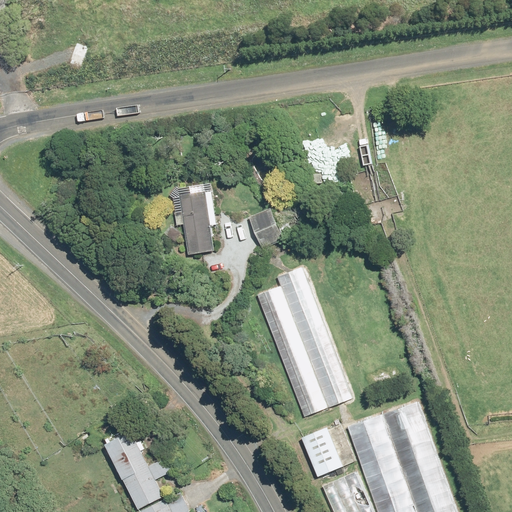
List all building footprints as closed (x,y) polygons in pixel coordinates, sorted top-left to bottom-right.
[(340,149),(333,150),(334,156),(323,158),(330,186),(348,181),(340,149)] [(178,228),(189,226),(193,254),(215,251),(212,226),(219,225),(214,190),(207,191),(207,193),(185,196),(187,214),(176,215),(178,228)] [(280,228),(272,210),(251,220),(264,248),(295,234),(290,223),(280,228)] [(211,264),(229,261),(226,250),(207,254),(209,265),(211,264)] [(229,261),(211,264),(214,274),(231,270),(229,261)] [(355,398),(304,267),(280,277),(283,285),(330,408),(355,398)] [(330,408),(283,285),(256,296),(303,418),(330,408)] [(343,438),(368,511),(452,511),(417,412),(343,438)] [(346,466),(331,428),(306,438),(321,476),(346,466)] [(152,467),(136,437),(111,450),(143,511),(192,511),(183,495),(169,502),(158,480),(172,473),(165,460),(152,467)]
